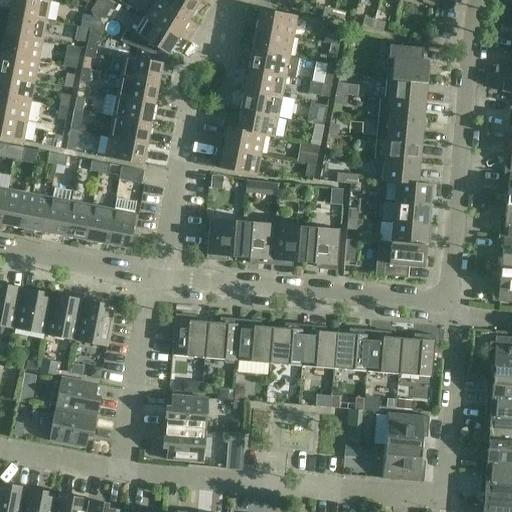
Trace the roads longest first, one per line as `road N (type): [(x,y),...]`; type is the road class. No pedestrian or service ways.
road 1 (residential): [(129,477),(438,497),(444,305)]
road 2 (residential): [(444,305),(476,0)]
road 3 (residential): [(153,286),(444,305)]
road 4 (residential): [(129,477),(153,286)]
road 5 (residential): [(0,257),(153,286)]
road 6 (residential): [(0,455),(129,477)]
road 7 (residential): [(153,286),(181,162)]
